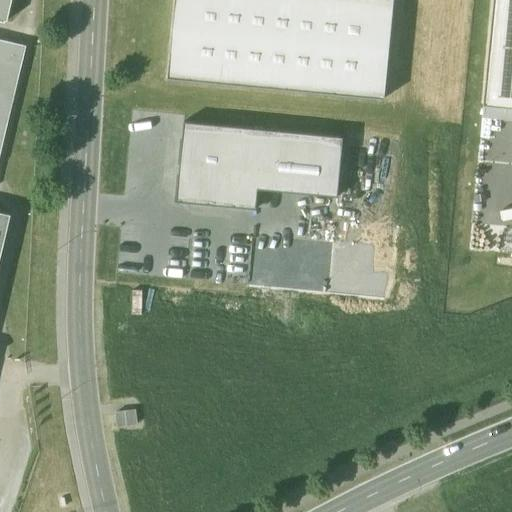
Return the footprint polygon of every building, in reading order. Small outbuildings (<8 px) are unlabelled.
[(0,0),(0,21),(5,23),(10,0),(0,0)] [(175,0),(168,79),(384,100),(393,0),(175,0)] [(511,0),(492,0),(483,106),(511,108),(511,0)] [(0,41),(0,146),(24,48),(0,41)] [(511,108),(483,106),(482,118),(511,121),(511,108)] [(183,122),(176,202),(256,210),(257,190),(337,197),(343,138),(183,122)] [(0,214),(0,251),(8,216),(0,214)] [(511,228),(468,224),(466,251),(511,255),(511,228)] [(125,412),(127,426),(137,425),(135,411),(125,412)] [(115,413),(116,427),(126,426),(124,412),(115,413)]
